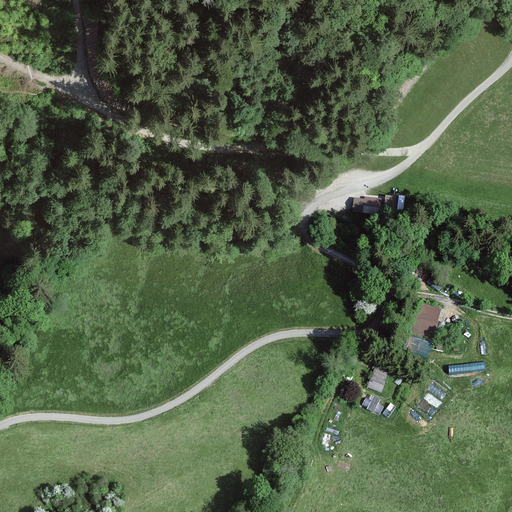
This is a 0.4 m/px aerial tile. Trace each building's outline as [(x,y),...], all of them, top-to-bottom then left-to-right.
[(378,202),(354,200),(353,215),(377,217),(378,202)] [(440,312),(419,306),(411,336),(432,342),(440,312)] [(486,362),(450,363),(450,372),(486,370),(486,362)] [(382,392),(390,371),(376,366),(368,387),(382,392)] [(377,411),(381,396),(369,393),(365,407),(377,411)]
